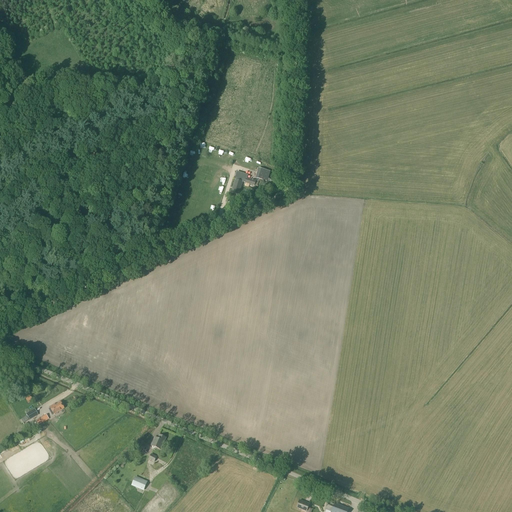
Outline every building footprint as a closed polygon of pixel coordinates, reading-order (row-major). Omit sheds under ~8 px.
[(257,179),(266,181),(268,172),(260,169),(257,179)] [(238,195),(242,182),(235,180),(231,193),(238,195)] [(63,409),(59,402),(54,406),(53,405),(49,408),(53,415),(63,409)] [(29,420),(37,415),(34,409),(26,414),(29,420)] [(35,421),(38,425),(38,426),(48,419),(45,415),(35,421)] [(159,435),(158,439),(155,438),(151,446),(160,450),(165,438),(159,435)] [(151,454),(148,459),(154,462),(156,457),(151,454)] [(135,478),(132,485),(143,490),(146,483),(135,478)] [(306,511),(309,504),(299,500),(296,508),(306,511)] [(347,511),(349,509),(335,503),(329,500),(328,502),(325,509),(331,511),(347,511)]
